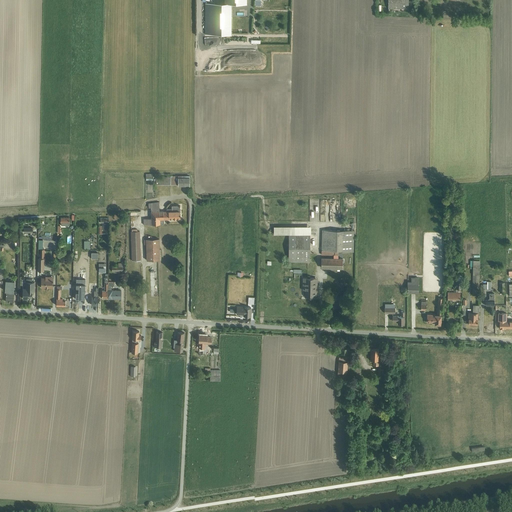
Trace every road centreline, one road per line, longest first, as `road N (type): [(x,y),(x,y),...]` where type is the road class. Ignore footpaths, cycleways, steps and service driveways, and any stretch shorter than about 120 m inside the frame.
road 1 (unclassified): [(511,458),(170,510)]
road 2 (unclassified): [(189,322),(511,341)]
road 3 (unclassified): [(189,322),(179,498),(170,510)]
road 4 (unclassified): [(0,309),(189,322)]
